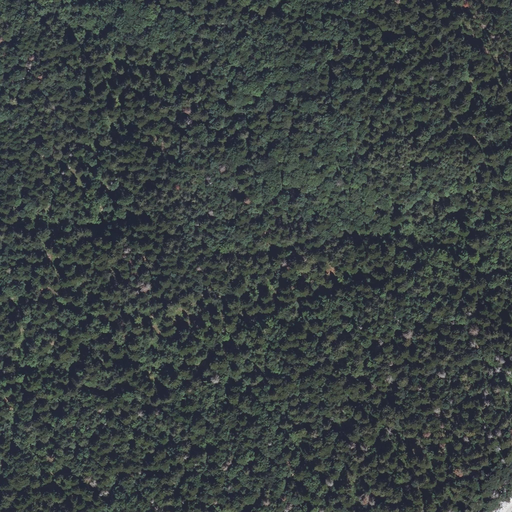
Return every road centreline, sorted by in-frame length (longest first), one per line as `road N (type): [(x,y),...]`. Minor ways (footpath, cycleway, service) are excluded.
road 1 (track): [(11,0),(22,107),(46,155),(91,186),(205,240),(305,246),(511,206)]
road 2 (track): [(0,475),(17,407),(16,315),(49,227),(46,155)]
